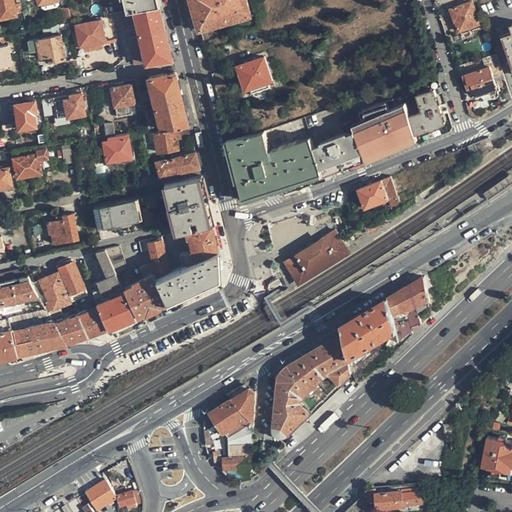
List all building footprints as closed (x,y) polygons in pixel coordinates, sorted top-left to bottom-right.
[(0,0),(0,17),(17,14),(14,0),(0,0)] [(124,0),(127,10),(160,4),(158,0),(124,0)] [(247,0),(192,0),(200,30),(251,16),(247,0)] [(259,17),(258,12),(254,0),(250,0),(256,18),(259,17)] [(473,0),(451,8),(459,31),(481,23),(473,0)] [(135,63),(173,57),(167,32),(160,4),(127,10),(112,13),(116,27),(126,25),(135,63)] [(66,20),(72,19),(70,8),(64,9),(66,20)] [(118,36),(116,27),(112,13),(109,14),(100,16),(101,18),(77,23),(81,43),(118,36)] [(50,31),(62,29),(61,23),(49,25),(50,31)] [(511,24),(511,25),(511,32),(501,36),(511,67),(511,24)] [(66,57),(62,34),(29,40),(31,51),(39,49),(41,56),(49,55),(50,60),(66,57)] [(11,62),(8,44),(0,45),(0,68),(4,67),(4,64),(11,62)] [(495,68),(501,66),(497,54),(484,58),(486,65),(493,63),(495,68)] [(273,80),(265,56),(239,65),(247,89),(273,80)] [(67,69),(80,66),(78,58),(66,61),(67,69)] [(496,91),(497,88),(490,67),(464,75),(468,87),(469,88),(470,88),(471,89),(475,88),(477,94),(489,90),(492,93),(496,91)] [(159,120),(161,127),(189,123),(182,96),(176,70),(149,75),(151,88),(142,89),(145,99),(154,98),(156,108),(147,109),(150,121),(159,120)] [(419,90),(416,80),(401,85),(404,95),(414,92),(419,90)] [(134,102),(131,83),(112,86),(115,104),(134,102)] [(418,94),(423,110),(411,114),(417,132),(446,122),(435,88),(418,94)] [(64,95),(43,99),(45,114),(52,113),(51,104),(57,103),(59,118),(55,118),(56,123),(68,121),(67,116),(85,113),(82,91),(70,93),(70,96),(64,97),(64,95)] [(416,98),(414,92),(404,95),(405,96),(406,101),(406,102),(416,98)] [(406,101),(405,96),(394,100),(396,105),(406,101)] [(417,133),(406,102),(406,101),(396,105),(394,100),(393,98),(373,105),(361,112),(365,119),(378,150),(385,147),(386,149),(392,146),(394,146),(402,142),(404,141),(410,139),(409,137),(417,133)] [(38,112),(36,100),(9,104),(12,124),(19,122),(19,128),(37,126),(34,113),(38,112)] [(134,102),(115,104),(117,115),(136,112),(134,102)] [(378,150),(365,119),(353,125),(355,132),(365,156),(378,150)] [(113,122),(103,124),(105,136),(108,136),(114,135),(113,122)] [(180,132),(179,127),(155,131),(158,150),(179,147),(178,138),(181,138),(180,132)] [(270,150),(265,131),(260,133),(229,138),(231,146),(234,157),(237,167),(240,180),(244,197),(322,172),(314,147),(311,137),(270,150)] [(322,172),(365,156),(355,132),(314,147),(322,172)] [(131,156),(128,133),(119,134),(114,135),(108,136),(109,139),(103,140),(107,160),(131,156)] [(419,139),(417,133),(409,137),(410,139),(404,141),(405,145),(419,139)] [(492,143),(489,135),(488,134),(474,141),(477,150),(492,143)] [(84,154),(82,140),(73,141),(76,155),(84,154)] [(367,162),(394,150),(392,146),(386,149),(385,147),(378,150),(365,156),(367,162)] [(38,152),(13,156),(17,176),(42,172),(40,159),(48,157),(47,148),(38,149),(38,152)] [(161,175),(200,167),(198,157),(196,150),(157,159),(161,175)] [(107,160),(107,164),(135,160),(134,155),(131,156),(107,160)] [(428,176),(425,166),(423,161),(402,169),(407,182),(419,178),(419,179),(428,176)] [(0,185),(13,183),(9,165),(0,167),(0,185)] [(489,199),(511,182),(511,172),(484,191),(489,199)] [(197,218),(198,222),(213,219),(207,194),(202,175),(166,182),(176,228),(191,224),(190,220),(197,218)] [(390,195),(398,192),(391,175),(358,188),(366,207),(389,198),(384,186),(386,185),(390,195)] [(142,218),(138,198),(94,207),(98,227),(142,218)] [(63,214),(64,218),(48,221),(50,233),(52,233),(54,241),(78,237),(74,212),(63,214)] [(153,222),(151,212),(144,214),(146,224),(153,222)] [(384,212),(366,224),(368,228),(371,233),(390,221),(386,215),(384,212)] [(180,253),(183,265),(218,250),(217,247),(215,235),(213,223),(214,222),(213,219),(198,222),(198,226),(192,228),(191,224),(176,228),(177,231),(184,230),(185,237),(190,237),(192,249),(180,253)] [(321,265),(350,246),(347,242),(338,228),(309,246),(286,261),(298,279),(321,265)] [(161,235),(147,239),(155,272),(157,277),(169,272),(161,235)] [(138,268),(142,276),(144,275),(145,277),(155,272),(147,239),(140,240),(145,265),(138,268)] [(120,245),(105,248),(116,272),(127,268),(120,245)] [(350,246),(298,279),(301,285),(354,252),(350,246)] [(107,276),(97,279),(105,299),(97,302),(99,305),(108,328),(121,323),(136,317),(116,272),(105,248),(96,250),(107,276)] [(87,253),(97,279),(107,276),(96,250),(87,253)] [(218,256),(218,250),(183,265),(169,272),(157,277),(168,302),(182,295),(220,277),(218,256)] [(74,260),(58,266),(70,293),(85,286),(74,260)] [(34,280),(40,278),(44,276),(40,267),(31,271),(34,280)] [(0,316),(8,315),(14,313),(46,306),(29,275),(26,275),(22,268),(0,273),(0,316)] [(58,271),(44,276),(40,278),(53,309),(71,301),(58,271)] [(125,287),(138,316),(148,311),(168,302),(157,277),(155,272),(145,277),(144,275),(142,276),(134,280),(134,282),(125,287)] [(273,426),(277,435),(314,417),(305,399),(306,390),(335,376),(338,383),(354,375),(351,356),(398,334),(400,339),(413,333),(414,323),(422,321),(419,307),(431,301),(426,275),(343,316),(341,334),(280,364),(273,426)] [(97,279),(89,283),(97,302),(105,299),(97,279)] [(99,305),(78,314),(88,336),(94,333),(108,328),(99,305)] [(14,313),(18,328),(31,325),(36,324),(41,323),(54,320),(54,319),(46,306),(14,313)] [(78,314),(55,322),(60,331),(66,343),(77,339),(88,336),(78,314)] [(0,329),(11,327),(8,315),(0,316),(0,329)] [(60,331),(55,322),(54,320),(41,323),(44,335),(60,331)] [(36,324),(42,349),(44,348),(47,347),(66,343),(60,331),(44,335),(41,323),(36,324)] [(15,341),(18,354),(19,354),(42,349),(36,324),(31,325),(34,337),(15,341)] [(34,337),(31,325),(18,328),(12,329),(15,341),(34,337)] [(11,327),(0,329),(0,358),(4,358),(18,354),(15,341),(12,329),(11,327)] [(254,444),(256,386),(248,386),(210,409),(226,435),(225,441),(231,450),(243,451),(254,444)] [(444,424),(445,434),(454,433),(453,423),(444,424)] [(511,472),(511,466),(511,440),(506,439),(506,437),(498,435),(498,438),(486,435),(481,466),(492,468),(492,471),(499,472),(500,469),(511,472)] [(253,452),(224,455),(225,469),(254,467),(253,452)] [(115,487),(122,482),(120,479),(118,477),(111,481),(115,487)] [(98,509),(117,495),(106,478),(87,491),(98,509)] [(404,504),(402,491),(402,489),(376,492),(378,507),(404,504)] [(423,489),(402,491),(404,504),(424,502),(423,489)] [(118,495),(121,505),(127,503),(128,506),(137,504),(132,490),(118,495)] [(86,511),(92,511),(94,511),(83,494),(78,498),(86,511)] [(122,511),(117,495),(98,509),(99,511),(122,511)]
